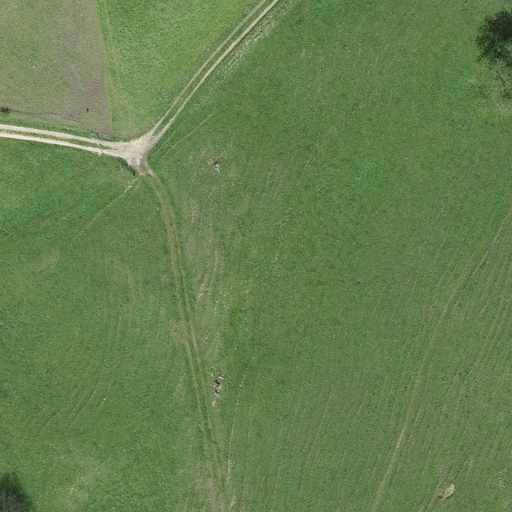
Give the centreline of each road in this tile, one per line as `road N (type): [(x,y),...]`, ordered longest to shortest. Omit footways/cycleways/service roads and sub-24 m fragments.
road 1 (track): [(125,145),(152,173),(169,219),(214,511)]
road 2 (track): [(0,130),(115,148),(139,142),(270,0)]
